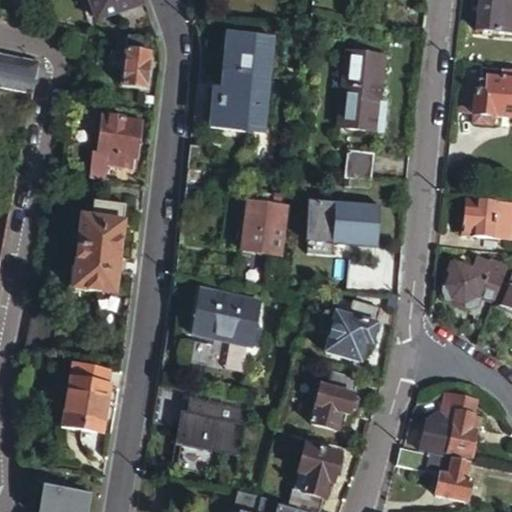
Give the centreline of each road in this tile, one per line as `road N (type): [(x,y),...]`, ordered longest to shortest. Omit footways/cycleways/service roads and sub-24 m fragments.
road 1 (residential): [(8,511),(1,378),(58,46),(0,32)]
road 2 (residential): [(165,0),(177,36),(175,97),(116,511)]
road 3 (residential): [(442,0),(409,319),(419,357)]
road 4 (residential): [(419,357),(400,379),(360,511)]
